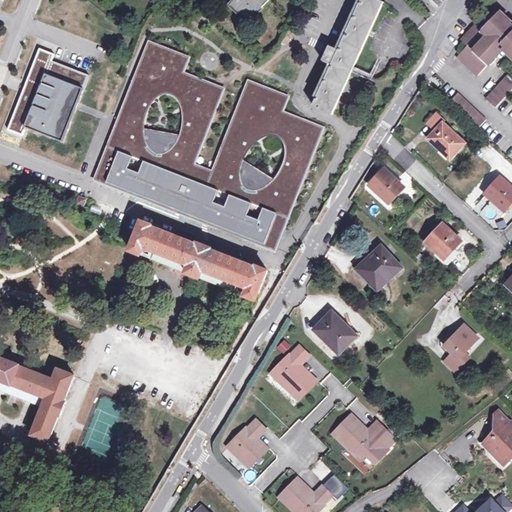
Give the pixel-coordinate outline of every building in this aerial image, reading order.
[(233,0),(228,5),(248,24),(270,0),(233,0)] [(331,69),(349,78),(351,74),(353,71),(362,51),(378,14),(384,2),(378,0),(361,0),(339,50),(330,46),(323,60),(333,65),(331,69)] [(468,44),(457,57),(478,75),(503,48),(511,55),(511,23),(494,7),(464,40),(468,44)] [(216,86),(211,83),(184,73),(190,58),(150,43),(109,147),(96,180),(105,184),(117,153),(132,159),(133,157),(146,162),(145,164),(208,189),(213,175),(194,168),(225,89),(219,87),(216,86)] [(22,94),(8,130),(23,136),(26,128),(63,143),(89,76),(52,61),(55,55),(40,49),(27,82),(32,84),(27,96),(22,94)] [(349,78),(331,69),(314,106),(333,115),(349,78)] [(511,77),(508,74),(486,98),(492,105),(495,107),(511,89),(511,77)] [(289,218),(324,128),(283,113),(290,97),(250,82),(213,175),(208,189),(218,193),(219,190),(231,195),(230,198),(251,206),(252,204),(265,209),(264,211),(276,215),(264,247),(271,250),(285,216),(289,218)] [(449,102),(478,129),(486,120),(457,93),(449,102)] [(435,132),(429,138),(428,139),(439,148),(437,150),(448,160),(465,143),(443,123),(445,121),(437,113),(427,124),(433,130),(435,132)] [(435,132),(433,130),(427,136),(429,138),(435,132)] [(498,173),(507,162),(485,143),(476,154),(498,173)] [(117,153),(105,184),(264,247),(276,215),(264,211),(260,221),(247,216),(251,206),(230,198),(226,207),(214,203),(218,193),(208,189),(145,164),(141,174),(128,169),(132,159),(117,153)] [(387,203),(403,187),(384,169),(368,185),(387,203)] [(485,195),(507,214),(511,207),(511,187),(501,177),(485,195)] [(81,219),(71,217),(69,226),(78,228),(81,219)] [(143,221),(131,251),(141,255),(145,246),(156,250),(152,259),(201,279),(235,292),(238,283),(249,287),(246,296),(256,300),(268,271),(257,266),(257,268),(212,250),(212,249),(198,243),(198,244),(153,227),(154,225),(143,221)] [(425,242),(444,259),(461,240),(442,223),(425,242)] [(358,269),(378,290),(401,268),(382,247),(358,269)] [(340,355),(355,338),(344,327),(346,326),(333,312),(315,330),(340,355)] [(460,360),(466,353),(479,339),(465,326),(445,346),(453,353),(444,362),(456,373),(465,364),(460,360)] [(284,340),(277,349),(284,354),(291,346),(284,340)] [(278,382),(280,380),(300,400),(317,382),(303,369),(302,370),(299,367),(309,356),(300,347),(289,359),(288,358),(272,375),(278,382)] [(471,358),(466,353),(460,360),(465,364),(471,358)] [(0,380),(13,385),(14,384),(47,397),(44,406),(33,434),(49,441),(59,416),(61,417),(66,402),(65,401),(75,374),(59,368),(54,379),(21,366),(21,364),(1,356),(0,357),(0,380)] [(0,388),(44,406),(47,397),(14,384),(13,385),(0,380),(0,388)] [(510,422),(498,411),(492,417),(491,432),(496,432),(496,436),(491,436),(483,444),(497,457),(502,452),(509,459),(511,455),(511,422),(511,421),(510,422)] [(355,452),(354,453),(361,460),(377,444),(376,443),(387,431),(378,423),(368,433),(365,430),(366,430),(352,416),(336,433),(355,452)] [(236,454),(237,453),(252,467),(268,450),(260,442),(259,443),(257,440),(267,430),(257,421),(246,432),(245,431),(229,447),(236,454)] [(502,452),(497,457),(504,465),(511,457),(511,455),(509,459),(502,452)] [(297,511),(318,511),(322,508),(321,507),(333,495),(324,486),(314,497),(311,494),(312,494),(298,480),(282,497),(297,511)] [(492,500),(479,511),(468,511),(463,506),(457,511),(505,511),(511,506),(511,504),(504,494),(495,503),(492,500)]
